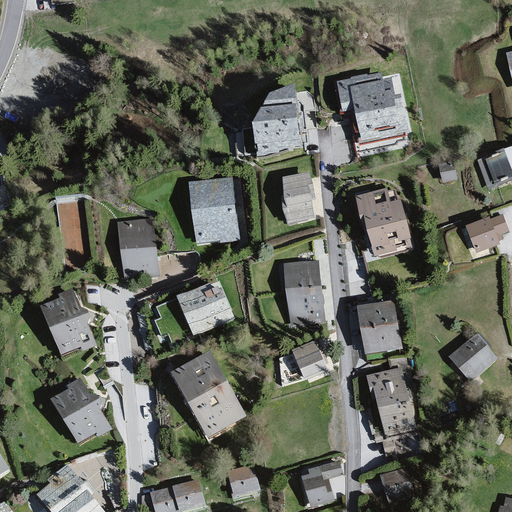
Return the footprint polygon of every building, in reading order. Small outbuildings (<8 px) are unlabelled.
[(511,51),(499,54),(508,98),(511,96),(511,51)] [(395,74),(339,87),(356,157),(413,147),(395,74)] [(275,96),(260,124),(261,155),(302,144),(296,88),(275,96)] [(511,147),(480,160),(490,188),(511,179),(511,147)] [(444,181),(459,179),(456,162),(441,165),(444,181)] [(313,175),(286,180),(292,227),(321,221),(313,175)] [(232,180),(193,184),(200,245),(239,240),(232,180)] [(387,189),(359,197),(365,221),(369,220),(378,254),(412,245),(402,203),(391,205),(387,189)] [(501,215),(456,229),(469,257),(496,251),(494,240),(508,234),(501,215)] [(153,220),(122,223),(127,278),(158,275),(153,220)] [(319,263),(288,266),(292,321),(326,320),(319,263)] [(221,286),(179,299),(199,339),(238,322),(221,286)] [(74,294),(42,306),(63,357),(100,348),(74,294)] [(399,302),(360,311),(368,358),(406,352),(399,302)] [(477,336),(453,357),(472,379),(497,358),(477,336)] [(294,354),(307,383),(329,373),(320,346),(294,354)] [(214,354),(176,375),(213,441),(251,418),(214,354)] [(401,370),(365,380),(382,438),(419,433),(401,370)] [(83,386),(50,404),(81,450),(114,433),(83,386)] [(0,446),(0,480),(13,471),(0,446)] [(339,462),(298,473),(307,508),(347,495),(339,462)] [(229,470),(237,495),(260,492),(254,468),(229,470)] [(106,511),(71,470),(39,498),(50,511),(106,511)] [(406,470),(379,478),(392,511),(418,501),(406,470)] [(198,484),(171,489),(177,511),(185,511),(205,505),(198,484)] [(177,511),(171,489),(148,494),(156,511),(177,511)] [(511,511),(511,499),(508,499),(506,507),(502,506),(500,511),(511,511)]
